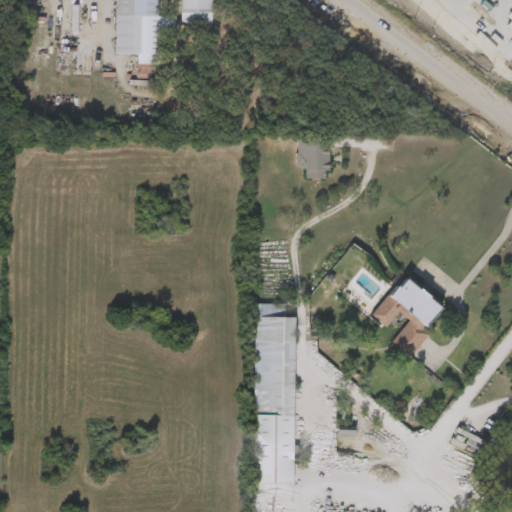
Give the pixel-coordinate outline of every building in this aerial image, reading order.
[(157,0),(157,17),(170,17),(169,33),(164,33),(163,65),(137,65),(137,54),(115,54),(115,0),(157,0)] [(163,0),(162,38),(195,39),(195,0),(163,0)] [(309,154),(278,155),(280,182),(287,182),(288,194),(311,193),(309,154)] [(428,331),(409,355),(391,341),(407,321),(396,312),(384,326),(370,315),(403,275),(441,305),(423,327),(428,331)] [(354,331),(369,342),(380,328),(390,335),(374,357),(393,371),(410,349),(405,345),(423,321),(384,292),(354,331)] [(292,316),(292,482),(252,481),(253,316),(292,316)] [(320,450),(336,451),(336,441),(320,440),(320,450)]
